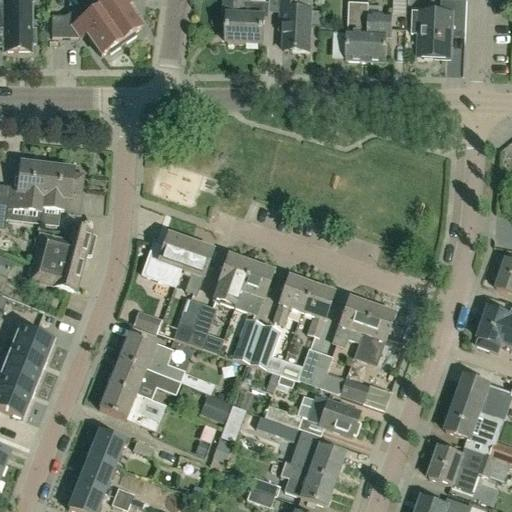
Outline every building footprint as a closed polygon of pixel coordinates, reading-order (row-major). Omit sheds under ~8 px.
[(0,0),(0,33),(3,33),(3,55),(30,55),(30,47),(34,47),(34,32),(30,32),(30,9),(13,9),(13,0),(0,0)] [(93,0),(91,2),(123,48),(136,39),(134,36),(141,31),(126,9),(132,5),(130,2),(132,0),(93,0)] [(267,16),(267,7),(249,6),(249,7),(245,7),(245,0),(223,0),(223,19),(228,19),(226,47),(262,48),(263,22),(267,22),(267,16)] [(281,0),(280,13),(280,17),(279,33),(283,33),(282,55),(307,56),(309,15),(297,14),(297,0),(281,0)] [(109,58),(123,48),(91,2),(65,20),(51,20),(51,42),(76,42),(78,40),(79,42),(85,37),(100,59),(107,54),(109,58)] [(411,38),(419,38),(418,59),(449,60),(450,35),(464,35),(466,5),(440,4),(440,15),(412,14),(411,38)] [(365,67),(367,19),(368,9),(348,8),(347,38),(347,37),(346,67),(365,67)] [(367,19),(365,67),(384,68),(385,40),(391,40),(392,19),(367,19)] [(42,214),(46,170),(20,167),(17,192),(5,191),(3,212),(41,217),(41,214),(42,214)] [(46,170),(42,214),(77,218),(81,187),(75,186),(76,178),(71,177),(72,173),(46,170)] [(95,241),(90,237),(90,236),(69,230),(64,247),(39,238),(35,264),(30,283),(74,295),(84,259),(90,259),(95,241)] [(179,274),(189,246),(166,238),(164,244),(152,240),(150,247),(139,277),(161,285),(166,270),(179,274)] [(189,246),(179,274),(191,278),(186,294),(196,298),(211,254),(189,246)] [(234,311),(251,263),(235,258),(233,262),(226,260),(211,303),(234,311)] [(0,279),(5,281),(11,267),(0,262),(0,279)] [(251,263),(234,311),(257,319),(272,275),(265,273),(266,269),(251,263)] [(511,266),(505,264),(496,293),(511,298),(511,266)] [(301,316),(312,285),(296,279),(295,284),(287,281),(272,325),(283,328),(288,312),(301,316)] [(312,285),(301,316),(313,321),(308,337),(313,339),(318,340),(333,297),(326,294),(327,290),(312,285)] [(187,348),(201,308),(193,305),(186,303),(177,329),(162,324),(157,338),(172,343),(187,348)] [(357,346),(370,311),(347,303),(332,346),(337,347),(343,350),(345,342),(357,346)] [(201,308),(187,348),(217,359),(224,341),(208,335),(216,313),(208,311),(201,308)] [(393,319),(370,311),(357,346),(353,360),(375,368),(377,362),(385,340),(393,319)] [(511,351),(511,313),(510,319),(489,311),(478,342),(480,343),(478,349),(496,356),(499,349),(501,350),(502,348),(511,351)] [(137,315),(131,329),(157,338),(162,324),(137,315)] [(248,369),(262,329),(255,326),(245,323),(231,363),(245,368),(247,369),(248,369)] [(278,379),(284,363),(272,359),(280,335),(270,332),(262,329),(248,369),(255,371),(278,379)] [(19,332),(12,351),(45,364),(47,358),(53,345),(19,332)] [(168,354),(127,337),(117,362),(179,387),(184,375),(166,369),(171,355),(168,354)] [(12,351),(4,371),(37,384),(37,383),(45,364),(12,351)] [(302,369),(284,363),(278,379),(293,384),(309,389),(320,357),(308,353),(302,369)] [(320,357),(309,389),(329,396),(339,400),(345,382),(327,376),(332,361),(320,357)] [(179,387),(117,362),(108,387),(149,403),(154,389),(175,398),(179,387)] [(248,369),(247,369),(242,385),(249,387),(255,371),(248,369)] [(4,371),(0,380),(0,391),(29,403),(37,384),(4,371)] [(184,375),(179,387),(207,398),(209,398),(213,387),(184,375)] [(293,384),(278,379),(274,391),(286,395),(288,390),(291,391),(293,384)] [(464,380),(454,408),(493,421),(497,423),(499,424),(509,396),(490,389),(464,380)] [(345,382),(339,400),(363,408),(368,390),(345,382)] [(108,387),(98,412),(154,435),(163,408),(149,403),(108,387)] [(0,391),(0,414),(22,423),(27,409),(29,403),(0,391)] [(207,398),(199,418),(223,427),(231,407),(209,398),(207,398)] [(360,427),(355,426),(358,416),(326,405),(314,401),(307,423),(306,425),(318,430),(317,431),(322,432),(349,442),(350,438),(355,440),(360,427)] [(245,412),(231,407),(223,427),(221,432),(218,440),(232,446),(245,412)] [(454,408),(445,436),(470,445),(487,451),(497,423),(493,421),(454,408)] [(264,420),(297,432),(301,421),(268,410),(264,420)] [(297,432),(264,420),(259,418),(254,432),(293,446),(297,432)] [(301,421),(297,432),(300,433),(320,440),(322,432),(317,431),(318,430),(306,425),(307,423),(301,421)] [(215,429),(204,425),(198,443),(209,447),(215,429)] [(300,433),(297,444),(325,454),(329,444),(320,440),(300,433)] [(123,444),(97,434),(87,461),(111,470),(113,471),(123,444)] [(232,446),(218,440),(211,461),(225,467),(232,446)] [(209,447),(198,443),(193,455),(204,460),(209,447)] [(290,466),(335,482),(342,460),(325,454),(297,444),(290,466)] [(151,451),(135,445),(132,453),(148,459),(151,451)] [(493,453),(491,461),(510,468),(511,463),(511,452),(497,447),(496,447),(493,453)] [(0,479),(10,455),(0,451),(0,479)] [(439,452),(429,483),(451,491),(452,489),(471,496),(478,477),(503,485),(510,468),(491,461),(468,452),(464,451),(461,460),(439,452)] [(113,471),(111,470),(87,461),(78,486),(104,496),(113,471)] [(287,483),(283,495),(299,501),(325,510),(335,482),(290,466),(285,464),(279,480),(287,483)] [(254,481),(250,492),(274,500),(277,489),(254,481)] [(97,511),(104,496),(78,486),(67,511),(97,511)] [(129,506),(145,511),(146,511),(148,507),(131,501),(132,498),(116,491),(113,500),(129,506)] [(268,511),(269,511),(274,500),(250,492),(246,504),(268,511)] [(118,511),(127,511),(129,506),(113,500),(110,509),(118,511)] [(466,511),(450,506),(448,510),(445,509),(422,501),(418,511),(466,511)]
